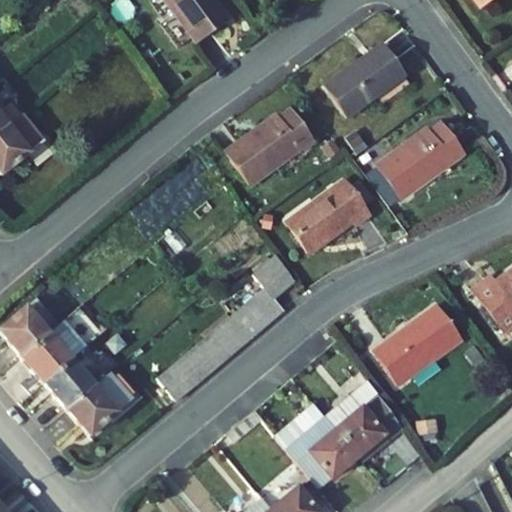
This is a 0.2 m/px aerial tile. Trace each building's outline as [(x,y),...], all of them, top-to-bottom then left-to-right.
[(226,21),(210,0),(161,0),(194,44),(226,21)] [(472,0),(479,8),(490,0),(472,0)] [(346,119),(403,78),(380,46),(323,87),(346,119)] [(249,188),(311,143),(288,111),(277,120),(274,116),(224,153),(249,188)] [(6,127),(0,131),(0,176),(27,156),(42,143),(20,116),(6,127)] [(425,130),(375,167),(400,202),(462,156),(439,125),(427,133),(425,130)] [(27,156),(36,167),(51,155),(42,143),(27,156)] [(308,256),(352,224),(355,229),(369,219),(342,182),(285,224),(308,256)] [(275,257),(253,274),(263,288),(273,300),(295,283),(275,257)] [(511,270),(494,284),(489,277),(471,290),(504,335),(511,328),(511,270)] [(263,288),(156,379),(174,403),(282,311),(273,300),(263,288)] [(59,326),(36,299),(24,309),(47,336),(59,326)] [(459,343),(434,308),(372,353),(397,388),(459,343)] [(0,335),(20,359),(47,336),(24,309),(0,329),(0,335)] [(59,326),(47,336),(20,359),(43,386),(70,362),(84,350),(62,324),(59,326)] [(93,388),(70,362),(43,386),(65,412),(93,388)] [(108,375),(93,388),(65,412),(88,438),(130,402),(108,375)] [(366,383),(350,396),(360,409),(375,395),(366,383)] [(350,396),(323,419),(356,460),(383,437),(388,442),(401,431),(375,395),(360,409),(350,396)] [(312,406),(274,438),(284,451),(323,419),(312,406)] [(253,413),(225,436),(233,445),(260,422),(253,413)] [(323,419),(284,451),(317,491),(356,460),(323,419)] [(361,465),(388,442),(383,437),(356,460),(361,465)] [(220,452),(227,446),(221,440),(214,445),(220,452)] [(446,447),(426,445),(425,455),(445,457),(446,447)] [(260,500),(270,511),(316,511),(288,477),(260,500)] [(270,511),(260,500),(245,511),(270,511)]
